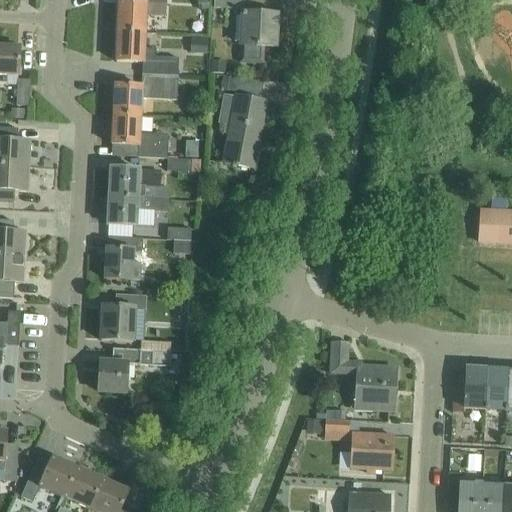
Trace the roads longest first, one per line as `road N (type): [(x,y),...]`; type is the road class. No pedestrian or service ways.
road 1 (residential): [(51,410),(58,286),(79,258),(85,124),(49,92),(52,20)]
road 2 (residential): [(282,299),(320,135),(340,0)]
road 3 (residential): [(208,489),(282,299)]
road 4 (residential): [(208,489),(51,410)]
road 5 (residential): [(425,511),(430,341)]
road 6 (residential): [(430,341),(282,299)]
